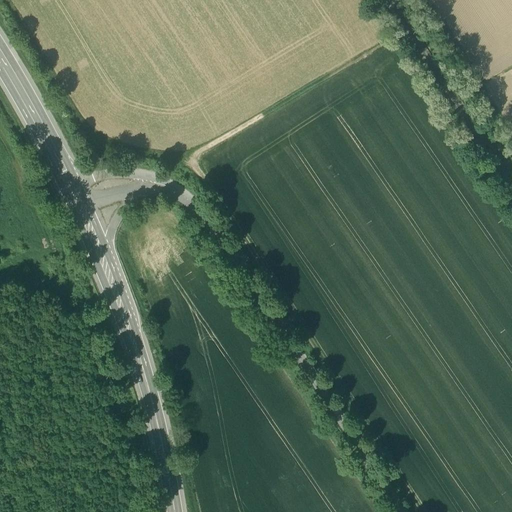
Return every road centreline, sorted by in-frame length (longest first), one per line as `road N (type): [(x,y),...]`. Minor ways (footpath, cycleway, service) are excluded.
road 1 (track): [(421,511),(191,162)]
road 2 (unclassified): [(401,511),(205,217),(162,184)]
road 3 (secondary): [(175,511),(142,363),(101,254)]
road 4 (track): [(6,0),(86,132),(101,143),(191,162)]
road 5 (track): [(425,0),(511,134)]
road 6 (secondary): [(73,191),(0,60)]
road 7 (track): [(379,47),(261,113)]
